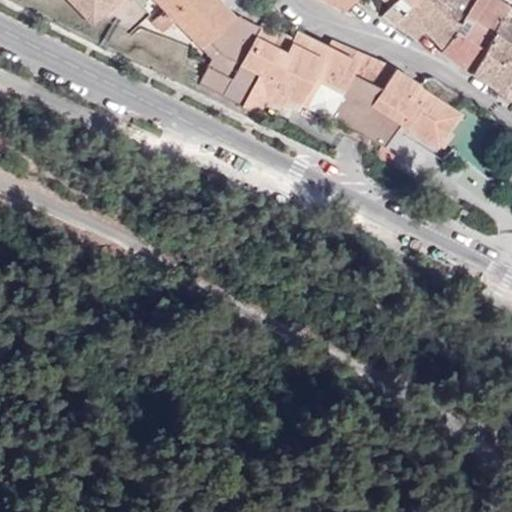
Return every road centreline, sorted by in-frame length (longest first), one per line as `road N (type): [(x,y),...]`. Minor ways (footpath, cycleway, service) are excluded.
road 1 (residential): [(0,188),(155,253),(511,446)]
road 2 (tertiary): [(194,124),(511,280)]
road 3 (residential): [(296,0),(511,114)]
road 4 (tertiary): [(0,30),(194,124)]
road 5 (residential): [(194,124),(164,142),(0,75)]
